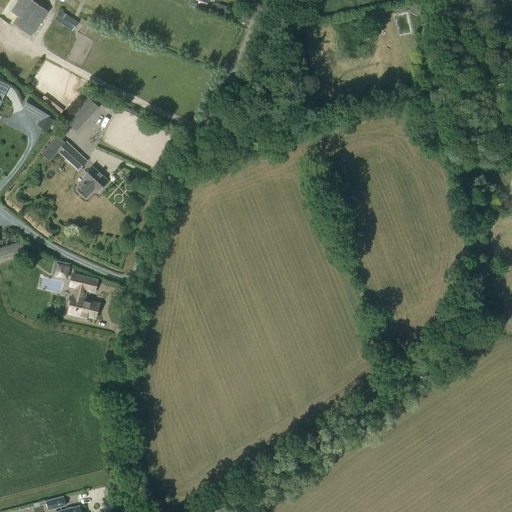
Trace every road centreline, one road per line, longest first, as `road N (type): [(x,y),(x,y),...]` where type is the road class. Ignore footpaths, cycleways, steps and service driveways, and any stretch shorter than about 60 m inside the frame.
road 1 (unclassified): [(131,511),(111,452),(120,331),(157,193),(202,133),(263,0)]
road 2 (track): [(442,0),(499,120),(511,126)]
